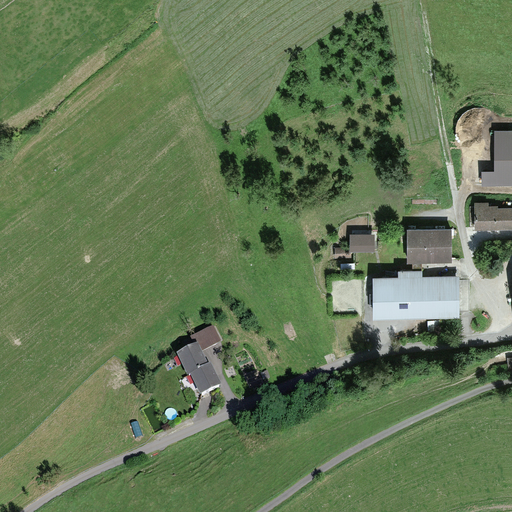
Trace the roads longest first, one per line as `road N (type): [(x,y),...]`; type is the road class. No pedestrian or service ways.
road 1 (residential): [(511,340),(384,353),(346,365),(152,446),(31,511)]
road 2 (track): [(424,0),(470,266),(506,340)]
